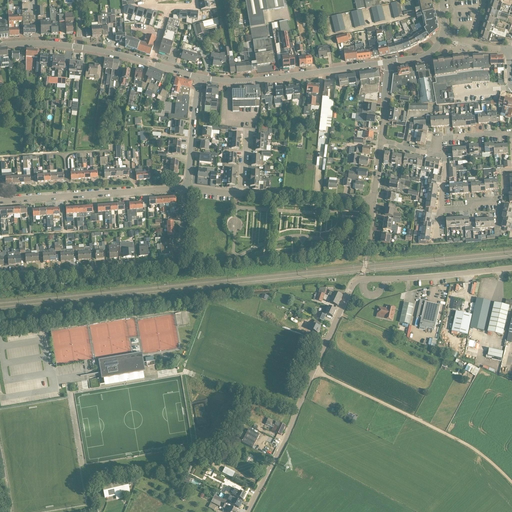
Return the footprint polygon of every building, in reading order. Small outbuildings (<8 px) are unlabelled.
[(213,0),(204,0),(203,0),(204,3),(199,4),(201,11),(209,9),(208,3),(214,2),(213,0)] [(282,0),(244,0),(250,28),(265,26),(262,12),(284,8),(282,0)] [(365,9),(363,0),(354,0),(357,10),(365,9)] [(364,0),(366,9),(371,8),(376,7),(380,6),(379,1),(375,1),(375,0),(364,0)] [(421,9),(423,15),(434,13),(433,7),(431,1),(431,0),(414,0),(417,10),(415,10),(416,13),(420,12),(420,10),(421,9)] [(499,13),(501,14),(509,16),(510,11),(511,11),(511,7),(501,4),(491,1),(491,2),(490,2),(489,8),(488,10),(499,13)] [(135,16),(136,13),(134,12),(135,8),(129,6),(126,14),(132,16),(130,21),(134,22),(135,16)] [(136,13),(135,16),(141,18),(139,23),(143,24),(145,19),(146,15),(143,15),(144,10),(138,8),(136,13)] [(56,22),(55,22),(54,9),(50,10),(50,22),(51,32),(51,34),(51,35),(58,34),(58,26),(56,26),(56,22)] [(147,10),(146,15),(145,19),(150,21),(149,26),(152,27),(155,18),(152,17),(154,12),(147,10)] [(488,10),(486,15),(487,16),(486,17),(507,23),(508,20),(497,16),(499,13),(488,10)] [(173,16),(172,19),(178,21),(178,19),(186,20),(186,16),(187,16),(187,12),(179,11),(179,13),(176,13),(176,16),(173,16)] [(8,12),(8,23),(9,37),(19,36),(19,25),(13,25),(13,22),(22,22),(22,16),(22,12),(20,12),(20,14),(17,14),(17,17),(12,17),(12,12),(8,12)] [(186,20),(186,24),(192,25),(192,20),(197,20),(198,12),(190,12),(190,17),(187,16),(186,16),(186,20)] [(429,39),(437,32),(436,27),(435,24),(436,24),(436,20),(435,20),(434,17),(435,17),(434,13),(423,15),(417,17),(417,19),(424,18),(425,23),(426,23),(427,28),(426,28),(426,29),(424,30),(429,39)] [(23,24),(34,24),(34,17),(30,17),(30,14),(22,14),(22,21),(23,21),(23,24)] [(65,18),(65,22),(66,34),(73,34),(72,25),(69,26),(68,22),(73,21),(73,17),(65,18)] [(91,28),(92,32),(92,37),(102,37),(103,37),(101,20),(101,17),(98,17),(98,23),(98,28),(91,28)] [(511,25),(507,23),(486,17),(484,23),(484,24),(507,31),(510,32),(511,25)] [(118,35),(115,36),(115,40),(115,42),(119,42),(119,44),(125,43),(124,36),(124,25),(124,19),(119,20),(120,28),(120,29),(117,29),(118,35)] [(169,56),(171,51),(179,22),(178,21),(172,20),(169,19),(160,48),(159,53),(159,52),(165,54),(165,55),(169,56)] [(288,21),(279,23),(281,34),(286,33),(290,32),(288,21)] [(40,23),(41,30),(41,35),(49,35),(48,32),(51,32),(50,22),(40,23)] [(0,23),(0,30),(1,40),(9,38),(9,37),(8,23),(0,23)] [(283,69),(289,68),(287,49),(284,50),(282,39),(281,34),(279,23),(277,23),(278,33),(277,33),(280,61),(282,61),(283,69)] [(35,24),(34,24),(23,24),(23,36),(24,36),(24,35),(28,35),(28,34),(29,34),(29,35),(31,35),(35,35),(35,24)] [(203,24),(195,26),(198,35),(205,34),(203,24)] [(492,34),(505,38),(507,31),(484,24),(482,30),(482,31),(492,34)] [(382,31),(376,32),(378,44),(377,44),(379,57),(390,55),(386,38),(387,37),(386,33),(385,25),(381,26),(382,31)] [(417,31),(414,25),(410,27),(414,32),(411,34),(418,45),(423,42),(417,31)] [(429,39),(424,30),(422,27),(417,31),(423,42),(429,39)] [(356,49),(357,61),(371,59),(370,51),(369,51),(367,31),(357,32),(359,53),(358,53),(357,49),(356,49)] [(387,37),(386,38),(390,55),(397,54),(395,45),(391,31),(386,33),(387,37)] [(403,37),(400,38),(404,51),(411,49),(411,47),(408,41),(404,31),(402,32),(403,33),(401,34),(402,35),(403,37)] [(482,31),(479,38),(479,40),(489,43),(491,43),(505,43),(505,38),(492,34),(482,31)] [(282,39),(284,50),(287,49),(289,68),(294,68),(293,57),(292,58),(291,53),(290,53),(290,48),(289,48),(288,46),(286,33),(281,34),(282,39)] [(299,67),(306,66),(304,55),(304,51),(303,51),(301,40),(299,33),(295,34),(297,52),(301,52),(302,59),(298,59),(299,67)] [(338,44),(349,42),(348,40),(350,40),(349,34),(336,37),(338,44)] [(395,45),(397,54),(404,51),(400,38),(398,34),(396,35),(397,35),(395,36),(396,37),(398,44),(395,45)] [(127,36),(124,36),(125,43),(125,48),(150,56),(153,47),(156,38),(147,35),(144,44),(131,40),(131,35),(127,35),(127,36)] [(274,64),(273,54),(271,39),(253,42),(256,63),(256,67),(274,64)] [(182,43),(180,51),(183,52),(182,55),(181,59),(188,61),(191,51),(191,50),(188,49),(188,50),(184,49),(186,45),(185,44),(182,43)] [(371,59),(379,57),(377,44),(369,45),(370,51),(371,59)] [(327,58),(327,54),(327,52),(330,52),(330,45),(322,46),(322,50),(318,50),(319,59),(323,58),(324,59),(327,58)] [(351,48),(347,49),(348,52),(344,53),(345,62),(357,61),(356,49),(352,50),(352,49),(351,49),(351,48)] [(0,57),(0,60),(8,59),(7,49),(0,49),(0,57)] [(37,58),(38,51),(26,50),(26,58),(26,71),(29,71),(31,71),(31,62),(32,62),(32,58),(37,58)] [(196,52),(191,51),(188,61),(195,63),(195,60),(201,59),(200,52),(196,53),(196,52)] [(246,52),(243,53),(244,65),(245,73),(252,73),(251,64),(248,64),(246,52)] [(239,65),(235,66),(237,74),(239,74),(245,73),(244,65),(243,53),(241,53),(239,53),(240,60),(238,61),(239,65)] [(211,54),(211,59),(210,63),(213,63),(213,66),(221,67),(221,64),(226,63),(225,57),(225,54),(220,54),(220,55),(211,54)] [(39,71),(39,73),(39,75),(42,75),(43,67),(47,67),(47,65),(48,56),(40,56),(40,64),(39,71)] [(444,62),(443,60),(438,61),(438,62),(433,63),(436,84),(433,85),(436,104),(436,106),(454,104),(452,87),(472,84),(472,83),(486,83),(486,81),(489,81),(489,83),(490,83),(488,57),(483,57),(483,56),(478,56),(478,57),(473,57),(473,59),(469,60),(468,58),(463,59),(463,58),(453,59),(453,60),(444,62)] [(59,57),(58,78),(57,84),(65,85),(66,78),(61,78),(61,71),(61,69),(65,69),(65,65),(64,65),(65,58),(59,57)] [(237,74),(235,66),(235,65),(234,65),(233,57),(228,58),(231,74),(236,73),(236,74),(237,74)] [(110,85),(113,61),(112,61),(104,60),(103,65),(103,69),(106,69),(105,74),(108,75),(106,85),(110,85)] [(113,61),(110,85),(107,106),(111,107),(113,87),(118,88),(121,67),(118,66),(119,62),(115,61),(113,61)] [(415,66),(419,85),(421,98),(419,98),(420,104),(436,104),(433,85),(430,71),(426,72),(424,64),(415,66)] [(99,79),(100,70),(101,65),(95,65),(95,67),(89,67),(89,70),(86,70),(86,76),(94,76),(94,79),(99,79)] [(397,71),(398,75),(401,88),(402,88),(419,85),(415,66),(406,68),(398,69),(397,71)] [(146,84),(143,83),(142,89),(146,91),(155,71),(149,68),(145,76),(149,77),(146,84)] [(128,80),(129,77),(130,72),(129,72),(128,71),(126,70),(126,71),(123,71),(122,79),(120,78),(120,82),(121,83),(121,86),(124,86),(124,84),(128,84),(128,80)] [(136,88),(142,89),(143,83),(140,82),(142,72),(136,71),(134,85),(137,86),(136,88)] [(164,74),(155,71),(146,91),(145,95),(151,98),(153,94),(155,95),(164,74)] [(359,74),(360,79),(360,81),(380,78),(379,71),(359,74)] [(355,75),(347,76),(349,86),(356,85),(357,87),(361,87),(360,81),(360,79),(356,79),(355,75)] [(403,94),(402,88),(401,88),(398,75),(394,76),(392,92),(403,94)] [(339,77),(340,87),(349,86),(347,76),(339,77)] [(177,98),(178,93),(180,89),(182,80),(175,78),(173,87),(172,87),(171,89),(173,89),(171,96),(177,98)] [(377,101),(380,78),(360,81),(361,87),(357,102),(364,103),(365,100),(377,101)] [(182,80),(180,89),(178,93),(189,96),(190,90),(192,83),(182,80)] [(325,132),(325,129),(329,98),(327,98),(328,91),(330,91),(330,82),(323,82),(323,93),(322,93),(322,98),(319,131),(325,132)] [(310,112),(310,109),(312,86),(310,86),(310,85),(308,84),(307,85),(306,85),(306,86),(306,97),(306,98),(308,98),(307,106),(307,108),(304,108),(303,115),(309,115),(310,112)] [(271,111),(272,104),(272,94),(272,85),(262,87),(261,100),(265,100),(265,104),(268,104),(267,110),(271,111)] [(315,86),(312,86),(310,109),(314,110),(315,107),(319,107),(320,105),(315,104),(316,95),(318,95),(318,86),(317,86),(317,85),(315,85),(315,86)] [(255,88),(249,88),(249,107),(259,107),(258,100),(259,100),(259,86),(255,86),(255,88)] [(298,86),(291,87),(292,96),(292,99),(299,98),(298,86)] [(212,87),(211,107),(210,109),(216,110),(216,107),(217,107),(217,104),(218,96),(218,97),(218,87),(212,87)] [(292,96),(291,87),(289,88),(288,87),(287,88),(284,88),(285,97),(287,96),(287,97),(291,97),(291,96),(292,96)] [(239,108),(249,107),(249,88),(237,88),(237,91),(232,91),(232,101),(232,112),(239,112),(239,108)] [(282,104),(282,103),(282,97),(281,88),(275,89),(276,97),(273,98),(274,105),(282,104)] [(165,100),(167,95),(168,91),(162,89),(159,96),(158,95),(156,99),(164,103),(165,100)] [(188,114),(189,96),(178,93),(177,98),(175,106),(174,115),(168,115),(168,118),(169,118),(186,120),(186,114),(188,114)] [(502,114),(506,115),(509,100),(503,98),(502,100),(500,100),(500,98),(499,101),(499,104),(499,105),(499,108),(503,109),(502,114)] [(376,107),(371,106),(368,106),(363,105),(362,115),(370,116),(370,113),(375,114),(376,107)] [(390,113),(390,116),(405,118),(406,113),(403,112),(403,109),(398,109),(398,111),(391,110),(390,111),(389,113),(390,113)] [(496,112),(491,112),(492,124),(497,123),(497,122),(500,122),(499,116),(496,116),(496,112)] [(360,120),(360,122),(363,123),(363,129),(371,130),(372,123),(375,124),(376,117),(356,115),(355,119),(360,120)] [(483,124),(482,115),(478,115),(478,118),(475,118),(475,124),(478,124),(478,125),(483,124)] [(426,117),(426,118),(426,123),(431,123),(431,128),(436,127),(435,118),(430,119),(430,117),(426,117)] [(449,117),(444,118),(445,127),(449,127),(449,126),(452,126),(452,120),(449,120),(449,117)] [(210,138),(211,130),(202,129),(202,137),(210,138)] [(256,140),(256,141),(267,141),(267,136),(268,136),(268,134),(272,134),(272,130),(268,129),(268,133),(263,133),(262,136),(256,135),(256,140)] [(426,133),(418,131),(416,131),(416,134),(418,134),(417,139),(426,141),(427,136),(426,136),(426,133)] [(363,144),(364,139),(373,140),(374,133),(362,132),(361,139),(354,138),(354,143),(363,144)] [(205,150),(204,153),(209,153),(209,151),(208,151),(209,143),(201,142),(200,150),(205,150)] [(482,158),(482,157),(482,146),(478,146),(478,145),(474,146),(474,155),(475,159),(482,158)] [(490,157),(490,154),(489,145),(484,145),(485,146),(482,146),(482,157),(490,157)] [(261,154),(265,154),(271,154),(271,151),(270,151),(270,147),(266,146),(255,146),(255,151),(262,151),(261,154)] [(470,155),(474,155),(474,146),(469,146),(469,148),(466,148),(466,155),(467,155),(470,154),(470,155)] [(354,153),(362,154),(370,155),(371,149),(367,148),(367,147),(363,147),(363,149),(350,147),(349,155),(351,155),(354,155),(354,153)] [(172,155),(180,156),(180,149),(172,148),(168,148),(167,154),(172,155)] [(225,155),(225,159),(236,160),(236,155),(228,154),(229,152),(223,151),(223,154),(225,155)] [(209,153),(204,153),(204,156),(200,155),(199,162),(210,163),(211,156),(209,156),(209,153)] [(166,157),(158,156),(152,155),(151,163),(162,164),(162,161),(166,161),(166,157)] [(351,155),(351,159),(350,164),(368,167),(369,160),(362,159),(361,163),(356,162),(357,156),(354,155),(351,155)] [(392,164),(396,165),(397,156),(393,155),(393,156),(390,156),(389,155),(389,162),(392,162),(392,164)] [(83,159),(84,173),(84,179),(91,179),(90,172),(87,173),(87,168),(86,169),(85,159),(83,159)] [(222,164),(222,167),(228,167),(228,165),(236,165),(236,160),(225,159),(224,164),(222,164)] [(422,166),(422,168),(429,169),(431,160),(426,159),(426,160),(423,160),(423,159),(422,166)] [(236,170),(231,170),(228,170),(228,167),(222,167),(222,170),(223,170),(223,175),(225,175),(235,176),(236,170)] [(37,176),(37,178),(37,183),(44,182),(44,176),(43,172),(36,172),(36,170),(33,170),(34,176),(37,176)] [(216,181),(216,173),(209,172),(206,172),(206,170),(202,170),(202,171),(198,170),(197,177),(206,178),(209,178),(210,178),(210,180),(216,181)] [(349,180),(351,180),(356,181),(357,177),(367,178),(367,171),(356,170),(356,174),(355,174),(355,173),(350,172),(349,180)] [(5,178),(5,180),(6,185),(12,184),(12,178),(11,173),(2,174),(2,179),(5,178)] [(262,177),(250,177),(250,182),(258,182),(263,182),(266,182),(266,188),(269,188),(269,180),(262,180),(262,177)] [(235,186),(235,181),(227,180),(227,188),(231,188),(231,186),(235,186)] [(351,180),(349,180),(348,180),(347,187),(350,188),(351,183),(356,184),(355,190),(363,191),(364,184),(360,184),(361,181),(356,181),(351,180)] [(405,186),(405,182),(399,180),(399,183),(390,182),(389,188),(398,190),(402,190),(403,185),(405,186)] [(467,181),(468,185),(468,193),(471,193),(471,194),(476,193),(476,184),(475,180),(467,181)] [(250,187),(252,187),(252,190),(258,190),(258,182),(250,182),(250,187)] [(387,201),(392,202),(398,203),(399,195),(389,194),(387,201)] [(137,217),(136,214),(136,203),(129,204),(129,209),(127,210),(128,223),(131,223),(131,217),(137,217)] [(426,204),(425,211),(432,212),(432,209),(435,210),(436,205),(426,204)] [(93,215),(93,211),(92,206),(85,207),(86,214),(86,217),(90,217),(90,222),(96,222),(95,215),(93,215)] [(104,212),(104,206),(97,206),(98,215),(95,215),(96,222),(99,222),(99,216),(102,216),(101,213),(104,212)] [(385,216),(401,219),(401,215),(393,214),(394,211),(386,209),(385,216)] [(422,214),(422,219),(431,220),(432,212),(425,211),(425,214),(422,214)] [(393,220),(385,219),(384,225),(392,226),(392,223),(400,224),(401,219),(393,217),(393,220)] [(469,218),(464,218),(465,227),(465,232),(470,231),(469,227),(473,227),(472,220),(469,221),(469,218)] [(473,227),(473,231),(473,232),(481,232),(481,231),(480,220),(472,220),(473,227)] [(511,225),(503,223),(502,228),(505,228),(504,231),(510,233),(511,230),(511,229),(511,225)] [(174,235),(174,229),(166,229),(166,233),(160,234),(160,238),(167,238),(167,236),(174,235)] [(381,243),(390,244),(391,237),(382,235),(381,243)] [(109,246),(109,254),(109,259),(117,258),(117,251),(117,247),(120,247),(120,244),(119,238),(116,238),(116,245),(109,246)] [(160,241),(161,250),(161,255),(169,255),(170,255),(169,253),(170,253),(170,244),(172,244),(172,240),(160,241),(160,238),(155,239),(155,242),(160,241)] [(139,257),(144,256),(147,256),(147,248),(150,248),(149,239),(144,239),(145,245),(139,245),(140,248),(140,256),(139,257)] [(95,247),(95,255),(96,260),(103,259),(102,251),(105,251),(104,242),(101,243),(102,247),(100,247),(100,246),(95,247)] [(14,253),(14,257),(14,265),(21,265),(20,255),(22,254),(22,243),(19,243),(20,253),(14,253)] [(25,254),(25,259),(26,263),(32,263),(31,254),(31,252),(25,252),(25,243),(22,243),(22,254),(25,254)] [(49,250),(49,254),(49,262),(56,261),(55,252),(57,252),(57,243),(54,243),(55,250),(49,250)] [(60,254),(60,257),(61,262),(67,262),(66,254),(66,250),(62,250),(62,249),(60,249),(60,247),(60,243),(57,243),(57,252),(60,252),(60,254)] [(130,254),(133,253),(132,243),(129,243),(120,244),(120,247),(120,251),(123,251),(123,258),(130,257),(130,254)] [(84,248),(84,253),(84,260),(91,260),(90,253),(93,252),(92,244),(89,244),(89,248),(84,248)] [(75,247),(75,257),(78,257),(78,261),(84,260),(84,253),(84,248),(79,248),(79,246),(75,247)] [(31,254),(32,263),(38,263),(38,258),(40,258),(40,247),(36,248),(36,254),(31,254)] [(40,247),(40,258),(43,258),(43,262),(49,262),(49,254),(43,254),(43,247),(40,247)] [(66,254),(67,262),(73,261),(73,257),(75,257),(75,247),(72,247),(73,253),(66,254)] [(5,251),(5,262),(8,261),(8,266),(14,265),(14,257),(8,258),(7,251),(5,251)] [(320,288),(318,294),(324,294),(328,296),(340,301),(343,296),(335,292),(334,294),(326,291),(326,288),(320,288)] [(340,301),(328,296),(324,294),(318,294),(316,300),(322,303),(323,300),(338,307),(338,306),(338,307),(340,301)] [(491,302),(477,299),(470,328),(484,331),(491,302)] [(511,301),(506,300),(506,301),(505,305),(494,303),(488,332),(502,336),(509,309),(511,309),(511,307),(511,305),(511,301)] [(458,311),(459,308),(462,309),(463,303),(454,301),(452,310),(458,311)] [(404,303),(402,310),(403,310),(400,323),(410,325),(414,305),(407,304),(404,303)] [(440,306),(438,305),(425,303),(425,305),(420,303),(416,318),(421,319),(420,327),(434,331),(440,306)] [(326,306),(324,310),(322,314),(315,311),(313,318),(324,322),(327,315),(333,318),(336,310),(329,307),(326,306)] [(388,307),(388,310),(379,308),(378,310),(377,312),(378,312),(377,314),(386,316),(385,319),(392,321),(395,308),(388,307)] [(467,335),(472,316),(456,312),(452,332),(467,335)] [(310,319),(309,321),(308,325),(311,327),(310,330),(318,334),(321,328),(320,328),(322,324),(315,321),(310,319)] [(489,350),(488,358),(502,361),(504,353),(489,350)] [(100,361),(103,379),(145,372),(142,354),(100,361)] [(476,376),(480,368),(469,363),(465,370),(476,376)] [(210,426),(206,400),(193,402),(197,428),(210,426)] [(355,421),(357,417),(349,413),(347,417),(355,421)] [(276,422),(268,419),(265,425),(273,428),(272,431),(281,436),(285,426),(276,422)] [(246,434),(257,440),(259,435),(248,430),(246,434)] [(246,434),(241,443),(252,449),(257,440),(246,434)] [(222,473),(233,478),(235,472),(225,467),(222,473)] [(105,498),(129,492),(128,486),(130,486),(129,480),(107,485),(106,482),(101,483),(102,486),(105,498)] [(220,492),(226,495),(234,499),(235,497),(242,501),(245,495),(228,487),(226,492),(221,490),(220,492)] [(214,496),(213,499),(226,505),(228,501),(229,502),(229,500),(232,502),(231,505),(238,509),(238,508),(239,509),(241,506),(240,505),(241,503),(234,499),(226,495),(224,500),(214,496)] [(236,511),(237,511),(226,505),(213,499),(211,502),(224,509),(225,508),(228,510),(227,511),(236,511)]
